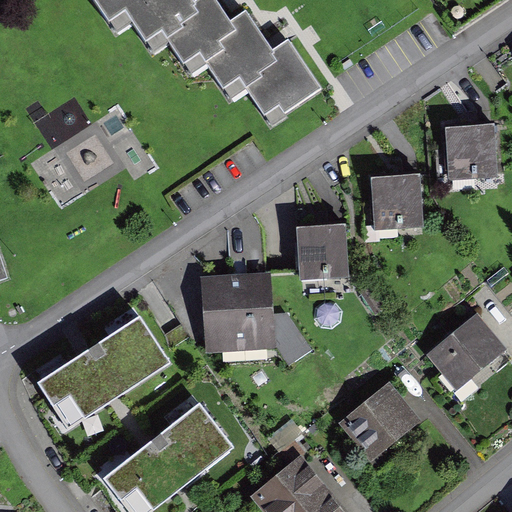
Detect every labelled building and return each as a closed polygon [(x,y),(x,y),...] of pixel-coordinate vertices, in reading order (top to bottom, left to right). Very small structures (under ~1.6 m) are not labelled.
[(94,0),(117,34),(133,23),(117,0),(94,0)] [(241,45),(228,25),(211,0),(202,0),(192,7),(186,0),(117,0),(133,23),(155,57),(171,46),(192,78),(208,67),(241,45)] [(241,45),(208,67),(231,101),(248,90),(270,123),(319,91),(288,45),(271,57),(244,15),(228,25),(241,45)] [(460,118),(461,177),(508,176),(507,117),(460,118)] [(385,163),(386,227),(426,227),(425,162),(385,163)] [(307,221),(309,272),(356,270),(354,219),(307,221)] [(0,247),(0,282),(10,279),(0,247)] [(215,279),(218,348),(282,346),(280,276),(215,279)] [(146,284),(26,363),(62,416),(180,340),(146,284)] [(441,345),(468,380),(510,348),(484,312),(441,345)] [(401,381),(356,416),(386,453),(430,418),(401,381)] [(209,391),(91,470),(115,511),(153,511),(249,449),(209,391)] [(355,511),(316,460),(270,496),(281,511),(355,511)]
